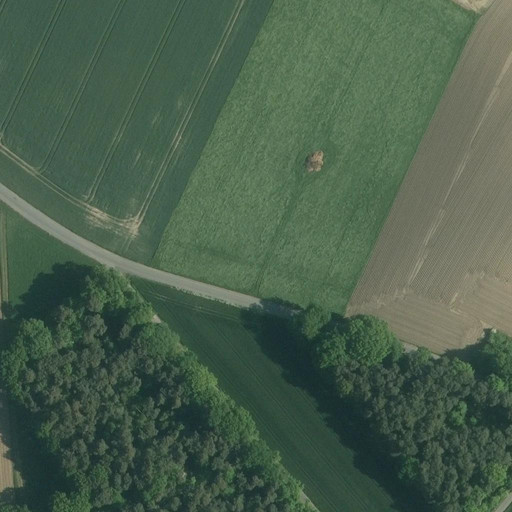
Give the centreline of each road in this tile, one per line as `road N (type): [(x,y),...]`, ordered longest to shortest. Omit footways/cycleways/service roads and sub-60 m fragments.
road 1 (tertiary): [(111,260),(390,342),(511,396)]
road 2 (unclassified): [(111,260),(311,511)]
road 3 (tertiary): [(0,191),(111,260)]
